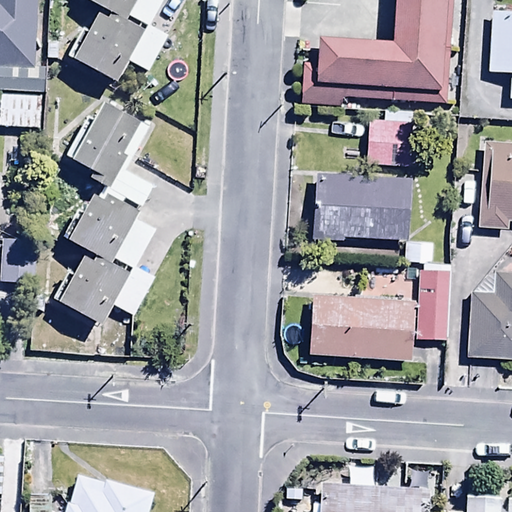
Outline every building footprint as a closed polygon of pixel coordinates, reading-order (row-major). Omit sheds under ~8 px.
[(81,38),(68,65),(117,95),(131,71),(145,80),(169,41),(150,30),(168,2),(164,0),(80,0),(76,8),(99,19),(88,42),(81,38)] [(443,106),(448,0),(395,0),(393,47),(306,43),(303,98),(443,106)] [(0,97),(42,99),(43,76),(39,76),(41,15),(1,13),(1,4),(0,4),(0,97)] [(509,83),(509,106),(511,106),(511,11),(492,11),(489,82),(509,83)] [(0,103),(0,133),(38,134),(38,103),(0,103)] [(66,276),(50,307),(102,337),(115,315),(133,325),(155,286),(136,275),(158,236),(135,223),(137,218),(122,210),(124,206),(140,215),(151,194),(125,179),(150,134),(105,108),(95,126),(88,122),(64,165),(92,181),(88,188),(100,195),(85,221),(77,216),(59,247),(95,268),(94,271),(85,266),(76,282),(66,276)] [(369,127),(366,172),(413,174),(416,120),(384,118),(384,128),(369,127)] [(511,227),(511,152),(484,150),(478,234),(507,237),(508,227),(511,227)] [(410,189),(313,185),(310,250),(345,251),(346,246),(408,248),(410,189)] [(0,244),(0,250),(0,289),(34,290),(35,245),(0,244)] [(405,250),(404,270),(431,270),(432,250),(405,250)] [(417,311),(415,345),(445,346),(448,280),(418,279),(417,311)] [(470,299),(468,364),(511,365),(511,282),(493,281),(492,299),(470,299)] [(415,345),(417,311),(314,307),(310,364),(414,368),(415,345)] [(151,511),(153,504),(78,484),(69,511),(151,511)] [(319,494),(317,511),(428,511),(429,500),(319,494)]
